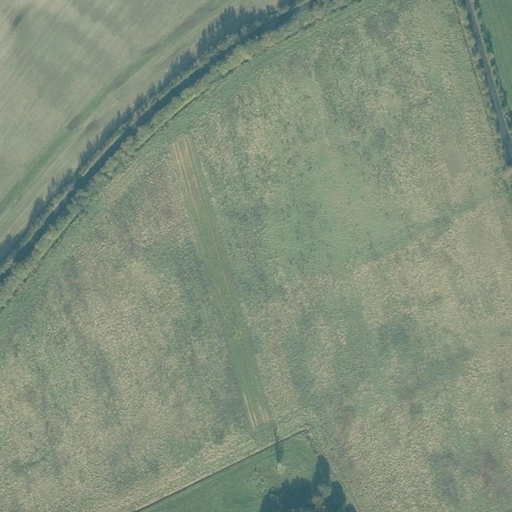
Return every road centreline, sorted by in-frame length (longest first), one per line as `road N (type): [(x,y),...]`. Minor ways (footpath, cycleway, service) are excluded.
road 1 (unclassified): [(0,281),(137,124),(205,68),(323,0)]
road 2 (unclassified): [(511,159),(465,0)]
